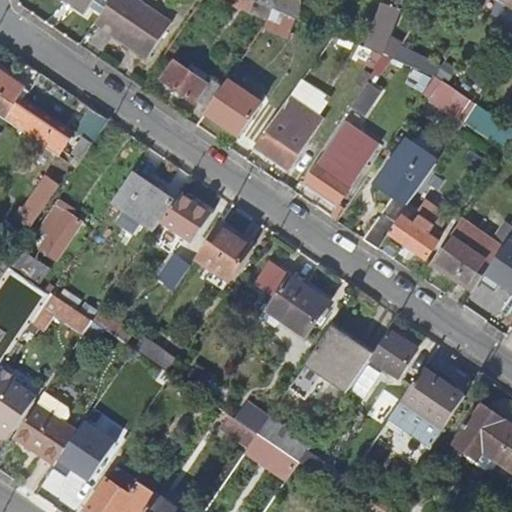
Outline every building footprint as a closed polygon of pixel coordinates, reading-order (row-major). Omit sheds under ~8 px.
[(64,0),(86,15),(95,0),(64,0)] [(110,0),(99,16),(95,22),(147,58),(171,23),(138,0),(110,0)] [(219,0),(268,21),(276,10),(258,3),(251,0),(219,0)] [(257,0),(258,3),(276,10),(296,19),(301,21),(301,12),(277,1),(276,0),(257,0)] [(384,0),(383,4),(398,10),(401,0),(384,0)] [(377,21),(372,33),(366,48),(383,55),(398,10),(383,4),(377,21)] [(268,21),(265,24),(289,35),(296,19),(276,10),(268,21)] [(333,35),(366,48),(372,33),(361,31),(301,10),(301,12),(301,21),(333,35)] [(366,17),(361,31),(372,33),(377,21),(366,17)] [(250,47),(236,66),(247,73),(257,59),(253,56),(255,52),(250,47)] [(382,57),(360,48),(357,57),(376,65),(382,57)] [(163,79),(195,100),(197,98),(209,106),(224,85),(211,76),(207,81),(176,60),(163,79)] [(0,100),(2,98),(18,108),(22,102),(17,99),(23,89),(0,73),(0,100)] [(425,98),(416,112),(451,136),(460,123),(457,121),(462,112),(469,117),(477,105),(457,92),(456,95),(441,85),(443,82),(434,76),(423,93),(429,96),(425,98)] [(224,85),(209,106),(205,112),(239,135),(262,102),(228,79),(224,85)] [(0,100),(0,114),(59,155),(68,142),(35,120),(39,115),(22,102),(18,108),(2,98),(0,100)] [(256,147),(289,171),(323,123),(290,99),(256,147)] [(465,123),(506,152),(511,143),(511,129),(477,105),(469,117),(465,123)] [(91,109),(75,131),(93,143),(108,121),(91,109)] [(363,238),(378,249),(385,239),(410,202),(439,160),(407,138),(376,183),(396,197),(384,214),(382,212),(363,238)] [(305,182),(339,205),(351,187),(335,176),(344,162),(330,153),(321,166),(317,164),(305,182)] [(113,202),(154,230),(161,220),(174,202),(132,174),(113,202)] [(35,221),(60,185),(48,177),(24,213),(35,221)] [(174,202),(161,220),(182,234),(189,223),(200,231),(210,215),(179,194),(174,202)] [(56,260),(82,222),(66,211),(69,206),(60,201),(41,230),(50,236),(41,249),(56,260)] [(410,202),(385,239),(402,250),(406,244),(426,258),(438,241),(432,237),(447,215),(426,201),(420,209),(410,202)] [(461,218),(431,264),(472,292),(479,282),(494,261),(467,242),(477,229),(461,218)] [(221,222),(196,258),(229,281),(255,245),(221,222)] [(505,223),(494,239),(504,246),(508,240),(511,234),(511,224),(511,226),(505,223)] [(511,242),(508,240),(504,246),(494,261),(479,282),(494,293),(500,285),(511,292),(511,242)] [(181,250),(166,271),(181,281),(195,260),(181,250)] [(22,252),(13,266),(33,280),(39,283),(48,270),(22,252)] [(0,280),(3,276),(11,264),(0,256),(0,280)] [(330,304),(268,261),(254,283),(275,298),(267,311),(306,339),(330,304)] [(11,264),(3,276),(25,292),(33,280),(13,266),(11,264)] [(52,293),(33,321),(39,326),(46,331),(56,316),(75,329),(71,336),(63,330),(58,339),(73,350),(93,321),(52,293)] [(33,321),(21,338),(30,344),(37,334),(35,333),(39,326),(33,321)] [(331,327),(306,364),(308,365),(291,389),(306,399),(323,375),(347,391),(369,359),(371,356),(331,327)] [(389,330),(371,356),(369,359),(398,378),(417,350),(389,330)] [(424,368),(401,402),(443,430),(466,396),(424,368)] [(0,369),(0,424),(12,433),(35,399),(13,383),(15,380),(0,369)] [(263,427),(258,435),(299,463),(304,455),(330,416),(306,399),(291,389),(290,388),(263,427)] [(482,453),(511,472),(511,434),(500,426),(504,421),(481,406),(453,445),(477,461),(482,453)] [(35,407),(12,441),(54,468),(77,435),(35,407)] [(239,422),(258,435),(263,427),(244,414),(239,422)] [(245,454),(286,482),(299,463),(258,435),(245,454)] [(299,463),(321,479),(327,470),(304,455),(299,463)] [(107,479),(86,510),(88,511),(143,511),(155,494),(139,482),(130,495),(107,479)] [(155,494),(143,511),(182,511),(156,494),(155,494)]
